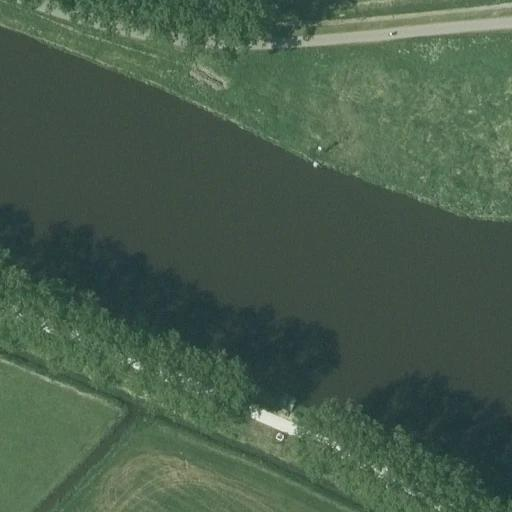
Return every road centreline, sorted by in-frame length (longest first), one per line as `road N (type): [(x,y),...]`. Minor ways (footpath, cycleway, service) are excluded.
road 1 (unclassified): [(27,0),(105,26),(208,44),(511,23)]
road 2 (unclassified): [(0,309),(300,433),(446,511)]
